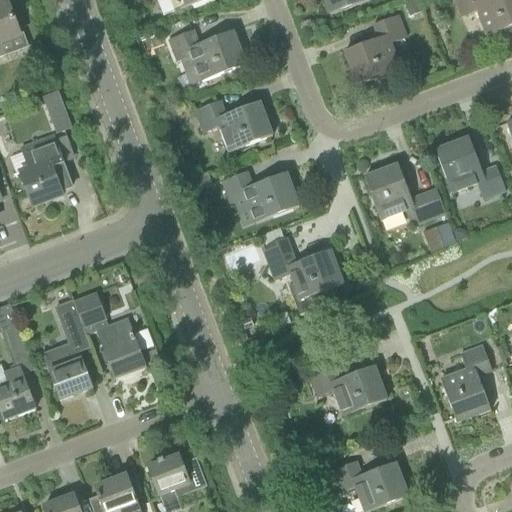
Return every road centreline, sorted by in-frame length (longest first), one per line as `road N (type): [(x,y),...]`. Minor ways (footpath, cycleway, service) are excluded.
road 1 (residential): [(272,0),(316,117),(330,130),(349,132),(511,70)]
road 2 (residential): [(0,478),(222,395)]
road 3 (residential): [(159,223),(82,0)]
road 4 (residential): [(222,395),(159,223)]
road 5 (residential): [(0,281),(159,223)]
road 6 (residential): [(266,511),(222,395)]
